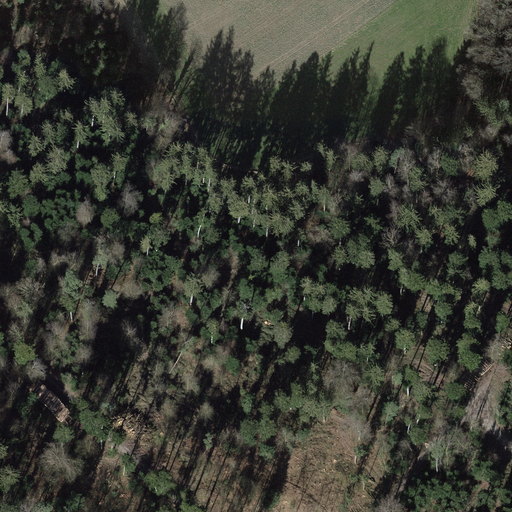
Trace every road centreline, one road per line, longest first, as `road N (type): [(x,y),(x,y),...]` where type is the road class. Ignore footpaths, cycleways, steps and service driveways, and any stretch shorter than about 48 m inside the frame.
road 1 (track): [(0,330),(199,511)]
road 2 (track): [(511,359),(468,401),(382,511)]
